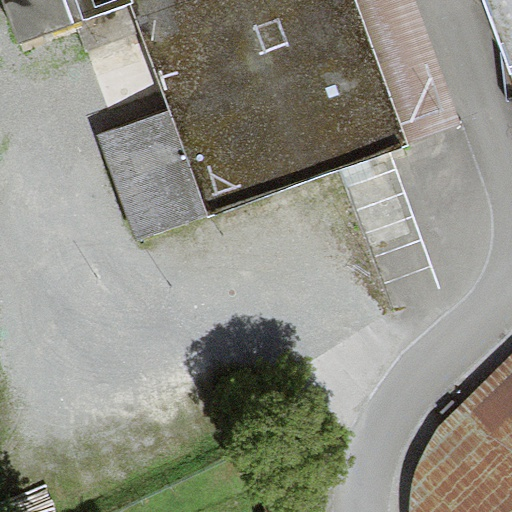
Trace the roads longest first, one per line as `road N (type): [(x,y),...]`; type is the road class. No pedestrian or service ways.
road 1 (residential): [(357,511),(364,459),(416,375),(491,304),(511,265)]
road 2 (residential): [(511,201),(444,0)]
